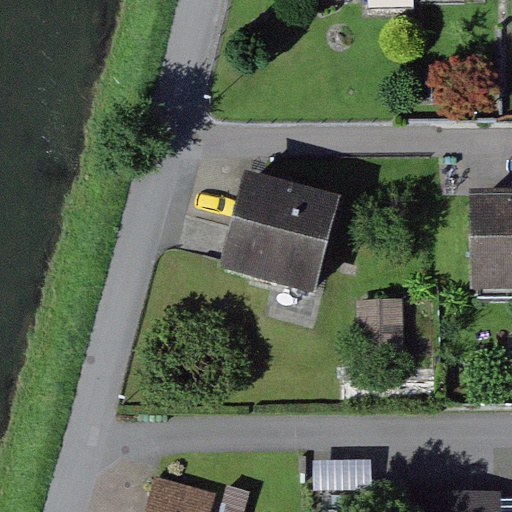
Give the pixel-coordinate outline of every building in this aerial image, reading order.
[(338,198),(243,178),(224,265),(320,285),(338,198)] [(511,193),(471,195),(474,288),(511,286),(511,193)] [(364,363),(406,361),(402,299),(360,302),(364,363)] [(224,511),(229,497),(172,479),(162,511),(224,511)] [(424,511),(507,511),(507,494),(424,496),(424,511)]
